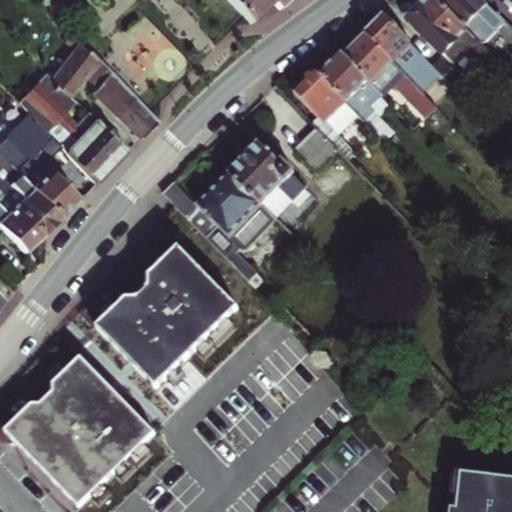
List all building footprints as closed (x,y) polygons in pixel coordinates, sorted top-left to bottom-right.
[(254,23),(275,3),(272,0),(231,0),(247,16),(254,23)] [(282,10),(292,0),(272,0),(275,3),(282,10)] [(511,76),(482,46),(436,0),(430,0),(408,22),(443,57),(451,65),(457,63),(468,53),(459,43),(465,37),(487,59),(481,64),(506,89),(511,82),(511,76)] [(506,23),(482,0),(436,0),(482,46),(506,23)] [(366,37),(422,96),(441,77),(433,68),(385,18),(366,37)] [(366,37),(346,58),(381,95),(390,85),(424,122),(436,111),(422,96),(366,37)] [(91,55),(76,43),(73,40),(69,45),(73,48),(52,82),(74,98),(86,79),(100,92),(97,93),(142,137),(144,140),(161,122),(158,119),(150,111),(98,60),(91,55)] [(344,55),(321,77),(359,117),(382,141),(394,130),(370,105),(381,95),(346,58),(344,55)] [(451,65),(443,57),(433,68),(441,77),(442,78),(453,67),(451,65)] [(476,90),(453,67),(442,78),(464,101),(476,90)] [(321,77),(317,73),(295,94),(319,119),(314,124),(318,129),(332,144),(359,117),(321,77)] [(48,77),(26,100),(30,104),(52,82),(48,77)] [(30,104),(55,128),(49,134),(97,184),(129,151),(90,113),(79,126),(68,115),(79,103),(74,98),(52,82),(30,104)] [(49,134),(55,128),(30,104),(26,100),(21,105),(49,134)] [(318,173),(339,151),(332,144),(318,129),(296,151),(318,173)] [(0,147),(0,156),(61,221),(81,201),(36,154),(38,152),(17,131),(0,147)] [(305,191),(293,179),(295,177),(281,163),(279,165),(260,145),(230,175),(275,219),(305,191)] [(0,189),(45,237),(61,221),(0,156),(0,189)] [(245,249),(275,219),(230,175),(198,207),(176,185),(164,197),(244,280),(252,272),(233,253),(238,248),(245,249)] [(45,237),(0,189),(0,225),(27,254),(45,237)] [(145,381),(158,394),(239,312),(179,252),(149,282),(149,292),(138,304),(127,304),(97,334),(137,373),(115,395),(123,404),(145,381)] [(68,382),(86,365),(82,361),(64,379),(68,382)] [(42,408),(60,425),(86,450),(105,430),(134,461),(157,439),(123,404),(115,395),(86,365),(68,382),(60,389),(56,386),(50,392),(54,396),(42,408)] [(64,379),(56,386),(60,389),(68,382),(64,379)] [(28,458),(60,425),(42,408),(34,409),(6,436),(28,458)] [(86,450),(60,425),(28,458),(79,511),(80,511),(134,461),(105,430),(86,450)] [(511,511),(511,482),(462,477),(457,511),(451,511),(511,511)]
